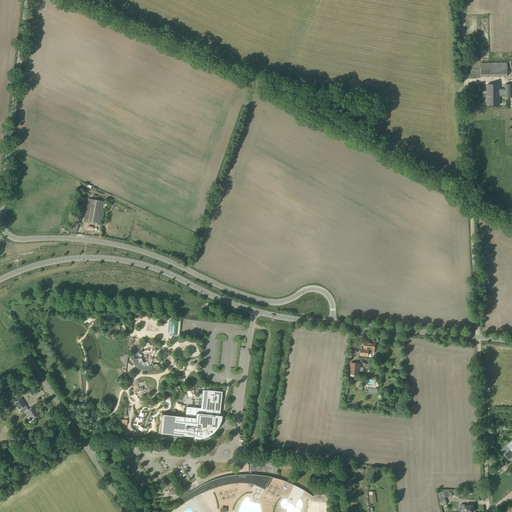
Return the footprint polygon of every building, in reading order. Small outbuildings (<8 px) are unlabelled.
[(481,77),(507,76),(507,62),(480,63),(481,77)] [(511,97),(511,84),(504,84),(505,95),(503,95),(503,84),(499,84),(487,85),(487,105),(499,105),(499,99),(506,99),(506,98),(511,97)] [(100,224),(104,201),(88,198),(84,221),(100,224)] [(180,337),(180,322),(171,322),(171,337),(180,337)] [(372,351),(372,350),(374,350),(375,342),(365,341),(364,348),(361,348),(360,356),(368,357),(368,355),(371,355),(372,355),(372,351)] [(359,375),(361,363),(350,362),(349,374),(359,375)] [(185,417),(162,414),(160,434),(169,435),(183,436),(193,437),(193,442),(195,442),(197,442),(199,442),(201,441),(203,441),(205,440),(208,439),(210,438),(209,436),(210,435),(211,434),(212,433),(214,432),(215,431),(216,430),(217,428),(218,427),(217,426),(219,424),(220,424),(220,423),(220,422),(221,421),(221,419),(222,417),(222,416),(220,415),(222,392),(202,390),(201,401),(201,409),(186,407),(185,417)] [(28,410),(26,406),(21,398),(14,403),(19,410),(22,414),(26,411),(31,420),(40,415),(34,406),(28,410)] [(511,440),(507,445),(506,445),(500,450),(510,461),(511,458),(511,440)] [(268,484),(271,477),(265,476),(263,476),(259,475),(256,475),(254,475),(252,474),(248,474),(245,474),(241,475),(239,475),(236,475),(233,475),(230,476),(226,476),(223,477),(220,478),(218,478),(214,480),(212,480),(211,481),(210,481),(207,482),(205,483),(202,485),(199,487),(197,488),(182,497),(185,502),(191,499),(198,495),(205,491),(213,489),(221,486),(229,485),(238,484),(246,484),(254,485),(255,485),(255,484),(264,488),(267,484),(268,484)] [(440,505),(446,504),(444,491),(438,492),(440,505)]
